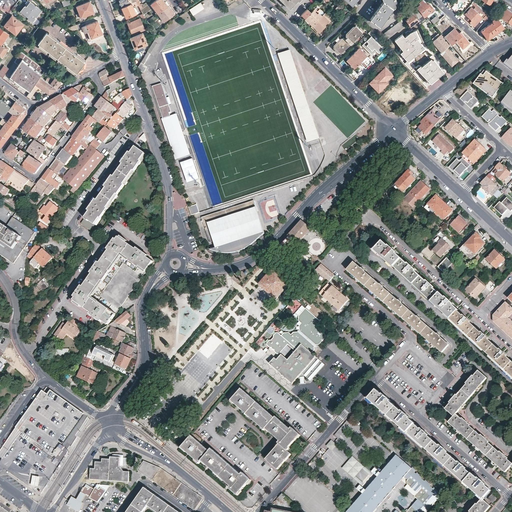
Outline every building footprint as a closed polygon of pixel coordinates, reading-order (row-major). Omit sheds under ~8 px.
[(22,9),(21,11),(33,20),(35,17),(36,18),(37,17),(36,17),(41,10),(27,0),(21,8),(22,9)] [(154,0),(149,4),(156,14),(158,13),(167,6),(164,2),(164,1),(163,0),(154,0)] [(398,2),(396,0),(383,0),(384,1),(370,19),(380,26),(398,2)] [(425,17),(433,10),(434,11),(434,10),(429,3),(428,4),(428,5),(423,0),(422,0),(419,3),(420,5),(417,7),(425,17)] [(90,1),(77,6),(81,18),(95,12),(90,1)] [(203,8),(200,3),(189,10),(192,15),(203,8)] [(136,14),(132,4),(122,7),(126,18),(136,14)] [(174,14),(168,5),(167,6),(158,13),(164,21),(174,14)] [(347,12),(339,5),(336,9),(340,12),(339,13),(342,16),(347,12)] [(482,18),(472,8),(465,14),(469,18),(467,20),(474,26),(482,18)] [(511,26),(511,13),(505,8),(499,16),(511,26)] [(311,13),(307,9),(302,14),(306,18),(307,17),(311,20),(309,22),(313,25),(322,16),(318,13),(317,14),(314,10),(311,13)] [(495,13),(490,17),(486,19),(488,22),(496,15),(495,13)] [(330,22),(323,15),(322,16),(313,25),(317,29),(318,28),(321,31),(330,22)] [(13,16),(5,25),(16,33),(23,24),(13,16)] [(147,21),(149,26),(156,20),(153,16),(147,21)] [(436,16),(430,21),(433,24),(439,20),(436,16)] [(488,39),(505,27),(504,27),(497,17),(492,20),(493,21),(481,30),(488,39)] [(309,22),(306,18),(305,19),(304,20),(311,27),(313,25),(309,22)] [(144,29),(140,19),(128,24),(132,34),(144,29)] [(98,20),(82,26),(85,33),(89,31),(92,39),(104,35),(98,20)] [(385,34),(389,39),(405,27),(401,21),(385,34)] [(318,34),(321,31),(318,28),(317,29),(313,25),(311,27),(318,34)] [(345,38),(340,34),(331,43),(334,46),(334,47),(341,54),(363,32),(355,25),(350,31),(350,33),(347,33),(347,35),(347,36),(347,37),(345,38)] [(0,47),(2,44),(9,34),(0,26),(0,47)] [(26,43),(36,31),(30,27),(21,39),(26,43)] [(444,36),(452,45),(453,45),(452,44),(456,41),(463,49),(470,43),(460,31),(459,32),(455,28),(445,36),(444,36)] [(46,32),(38,43),(67,66),(66,67),(75,73),(83,69),(86,60),(77,53),(76,54),(46,32)] [(147,44),(143,32),(130,37),(135,49),(147,44)] [(407,40),(405,37),(397,43),(407,54),(404,56),(412,65),(427,51),(422,44),(424,43),(418,32),(407,40)] [(449,45),(447,41),(446,42),(444,40),(444,39),(441,35),(433,42),(441,51),(441,52),(444,50),(446,52),(442,55),(451,66),(458,60),(447,47),(449,45)] [(384,50),(372,38),(363,47),(373,56),(377,52),(379,55),(384,50)] [(160,44),(154,41),(147,52),(148,52),(141,62),(140,63),(137,68),(140,70),(140,69),(143,71),(146,66),(143,65),(143,64),(149,54),(150,53),(153,55),(154,54),(153,54),(160,44)] [(2,44),(0,47),(0,54),(3,56),(7,50),(8,50),(9,49),(2,44)] [(360,63),(367,56),(359,48),(347,60),(355,68),(360,63)] [(45,69),(21,51),(14,61),(18,64),(11,76),(14,78),(15,79),(21,83),(21,84),(31,90),(34,86),(40,76),(45,69)] [(291,51),(279,55),(308,143),(320,139),(291,51)] [(372,61),(367,56),(360,63),(365,68),(372,61)] [(435,63),(434,61),(421,72),(433,86),(447,75),(436,62),(435,63)] [(376,85),(381,90),(388,83),(386,81),(393,75),(385,67),(370,82),(374,86),(376,85)] [(123,72),(122,68),(109,74),(110,78),(113,83),(120,79),(125,77),(123,72)] [(109,74),(106,69),(104,71),(100,73),(99,75),(102,82),(110,78),(109,74)] [(504,86),(488,74),(485,79),(482,77),(474,87),(493,101),(504,86)] [(45,80),(40,76),(34,86),(36,88),(38,85),(49,93),(57,89),(56,88),(50,84),(45,80)] [(53,79),(49,76),(45,80),(50,84),(56,88),(61,82),(54,76),(52,78),(53,79)] [(104,85),(105,87),(109,84),(113,83),(110,78),(102,82),(104,85)] [(120,79),(113,83),(109,84),(111,89),(108,90),(109,95),(116,90),(116,89),(118,88),(123,86),(120,79)] [(162,88),(160,83),(151,86),(161,118),(169,115),(168,112),(170,111),(163,90),(162,90),(162,88)] [(79,85),(73,88),(90,101),(94,96),(87,91),(88,90),(85,87),(84,88),(79,85)] [(31,90),(27,96),(31,99),(38,89),(36,88),(34,86),(31,90)] [(397,108),(408,97),(398,87),(387,98),(397,108)] [(69,90),(63,94),(66,96),(76,103),(78,99),(79,98),(88,104),(90,101),(73,88),(69,90)] [(467,91),(460,98),(465,102),(466,101),(467,102),(467,101),(468,102),(469,101),(470,102),(469,102),(468,104),(471,108),(478,101),(467,91)] [(0,119),(0,120),(3,117),(9,108),(16,99),(6,92),(1,98),(0,96),(0,119)] [(66,96),(63,94),(55,98),(50,102),(59,109),(61,110),(66,107),(68,105),(64,97),(66,96)] [(98,102),(95,106),(98,108),(112,119),(114,116),(113,115),(112,115),(111,115),(115,110),(118,112),(119,110),(115,107),(108,102),(106,100),(102,97),(98,102)] [(22,104),(16,99),(9,108),(14,111),(7,120),(16,127),(27,111),(26,108),(22,104)] [(120,101),(115,107),(119,110),(120,109),(124,104),(120,101)] [(127,101),(124,104),(120,109),(121,110),(118,113),(124,117),(131,108),(131,107),(132,106),(129,104),(129,103),(127,101)] [(45,105),(40,107),(52,117),(55,119),(57,116),(55,114),(59,109),(50,102),(45,105)] [(35,113),(31,118),(45,127),(52,117),(40,107),(38,108),(35,113)] [(426,134),(444,115),(435,107),(420,122),(421,124),(418,127),(426,134)] [(92,115),(91,116),(99,122),(101,120),(104,116),(110,121),(112,119),(98,108),(92,115)] [(71,117),(71,118),(73,116),(66,110),(64,112),(71,117)] [(489,124),(497,132),(507,121),(502,116),(501,117),(497,114),(498,114),(494,110),(492,112),(490,110),(484,116),(489,121),(490,120),(491,121),(489,124)] [(71,117),(64,112),(62,115),(56,121),(68,130),(71,127),(66,123),(65,125),(63,123),(66,119),(68,120),(71,117)] [(177,113),(169,115),(183,156),(190,153),(177,113)] [(114,116),(112,119),(110,121),(108,123),(114,128),(122,119),(123,117),(120,115),(119,116),(116,114),(114,116)] [(83,123),(82,124),(91,132),(97,124),(103,129),(105,127),(99,122),(91,116),(89,115),(87,118),(83,123)] [(169,115),(161,118),(175,158),(183,156),(169,115)] [(0,133),(7,138),(11,134),(16,127),(7,120),(3,117),(0,120),(0,121),(4,125),(0,130),(0,133)] [(28,123),(23,130),(37,139),(39,137),(38,136),(45,127),(31,118),(28,123)] [(464,130),(452,120),(444,128),(456,139),(464,130)] [(68,130),(56,121),(50,129),(49,131),(47,133),(53,137),(61,126),(66,130),(66,131),(67,132),(68,130)] [(75,133),(72,137),(80,143),(83,139),(85,136),(87,137),(88,135),(91,132),(82,124),(75,133)] [(99,137),(98,138),(103,142),(111,132),(105,127),(103,129),(97,136),(99,137)] [(503,137),(511,145),(511,128),(503,137)] [(53,137),(47,133),(44,137),(41,142),(51,149),(58,141),(53,137)] [(455,148),(440,133),(433,141),(443,150),(442,151),(445,155),(449,151),(450,153),(455,148)] [(68,143),(64,149),(73,156),(81,145),(80,143),(72,137),(68,143)] [(89,145),(90,146),(95,149),(100,143),(95,140),(97,138),(96,137),(94,139),(89,145)] [(486,150),(475,140),(463,152),(472,162),(475,159),(476,160),(480,156),(479,155),(481,153),(482,154),(486,150)] [(34,157),(34,158),(38,161),(41,156),(47,148),(35,141),(28,151),(30,153),(29,154),(34,157)] [(18,148),(12,144),(6,153),(6,155),(10,158),(14,160),(20,152),(17,150),(18,148)] [(63,178),(73,187),(77,190),(103,156),(95,149),(90,146),(63,178)] [(81,223),(91,230),(100,217),(101,218),(108,208),(107,207),(116,193),(118,194),(124,184),(123,184),(133,169),(134,170),(141,161),(139,160),(145,153),(135,146),(130,153),(128,152),(126,155),(125,155),(123,159),(124,159),(121,163),(122,164),(114,176),(112,175),(109,179),(107,182),(105,186),(106,187),(97,200),(96,199),(93,202),(90,206),(91,206),(88,210),(90,211),(81,223)] [(60,153),(56,158),(66,166),(74,156),(73,156),(64,149),(60,153)] [(20,152),(14,160),(18,163),(23,166),(30,156),(22,150),(20,152)] [(36,173),(43,164),(38,161),(34,158),(30,156),(23,166),(25,168),(32,172),(34,173),(36,173)] [(43,164),(46,159),(41,156),(38,161),(43,164)] [(460,175),(470,164),(462,157),(459,160),(457,158),(448,167),(453,171),(454,170),(460,175)] [(53,163),(49,168),(57,174),(62,168),(65,170),(68,167),(66,166),(56,158),(53,163)] [(193,158),(181,162),(187,181),(199,177),(193,158)] [(0,179),(4,174),(9,166),(2,161),(0,161),(0,179)] [(510,173),(499,163),(495,167),(497,170),(494,173),(503,181),(510,173)] [(10,179),(16,171),(13,168),(9,166),(4,174),(10,179)] [(46,172),(41,178),(55,188),(57,189),(58,187),(51,181),(53,179),(50,177),(51,175),(54,178),(57,174),(49,168),(46,172)] [(413,174),(408,169),(394,184),(404,192),(415,179),(411,176),(413,174)] [(22,175),(16,171),(10,179),(10,180),(13,182),(11,184),(11,185),(20,192),(22,190),(29,179),(22,175)] [(495,179),(489,174),(480,183),(482,185),(481,186),(488,194),(495,186),(496,186),(492,182),(495,179)] [(55,188),(41,178),(40,180),(36,185),(30,192),(33,194),(36,191),(42,195),(45,192),(49,195),(50,194),(55,188)] [(431,189),(421,180),(403,198),(413,207),(431,189)] [(0,188),(2,190),(1,191),(7,195),(9,196),(9,194),(8,194),(11,189),(6,186),(0,182),(0,181),(0,188)] [(498,189),(495,186),(488,194),(491,196),(498,189)] [(277,193),(255,200),(263,224),(264,223),(282,218),(285,216),(277,193)] [(452,210),(436,194),(428,203),(444,219),(452,210)] [(255,200),(202,217),(210,242),(214,241),(216,248),(265,232),(263,224),(255,200)] [(60,208),(51,201),(47,206),(45,205),(40,211),(41,211),(45,208),(54,215),(60,208)] [(199,212),(196,204),(188,206),(191,214),(199,212)] [(54,215),(45,208),(41,211),(46,215),(43,220),(47,224),(54,215)] [(456,219),(453,216),(450,218),(448,221),(447,221),(459,232),(467,223),(459,215),(456,219)] [(0,221),(0,253),(15,263),(19,257),(23,249),(35,232),(13,217),(7,226),(0,221)] [(302,220),(288,235),(289,236),(295,241),(298,243),(306,234),(310,230),(311,228),(311,227),(302,220)] [(49,227),(41,222),(38,226),(46,231),(49,227)] [(487,242),(476,232),(460,249),(471,259),(487,242)] [(153,261),(147,256),(148,255),(137,247),(136,249),(118,236),(116,239),(115,238),(107,249),(108,249),(100,262),(98,261),(90,272),(92,273),(83,286),(81,285),(73,296),(75,297),(73,300),(91,312),(90,313),(101,321),(102,320),(109,324),(115,315),(109,310),(110,308),(100,301),(98,303),(90,297),(102,280),(103,281),(111,270),(110,270),(121,253),(129,259),(129,260),(139,267),(140,266),(146,271),(153,261)] [(295,241),(289,236),(284,241),(290,246),(295,241)] [(446,249),(450,245),(442,237),(438,242),(439,243),(433,249),(441,257),(447,250),(446,249)] [(284,241),(278,246),(278,247),(284,252),(290,246),(284,241)] [(395,266),(450,317),(458,309),(452,303),(449,299),(446,296),(445,297),(439,291),(438,292),(432,287),(433,286),(430,283),(427,280),(426,281),(414,269),(415,269),(411,266),(409,263),(408,264),(395,252),(396,252),(393,249),(390,246),(389,246),(383,241),(375,250),(394,268),(395,266)] [(42,249),(36,244),(29,253),(34,257),(42,249)] [(28,252),(23,249),(19,257),(23,260),(28,252)] [(42,249),(34,257),(31,261),(30,264),(35,268),(40,263),(44,267),(46,264),(50,260),(52,258),(42,249)] [(506,260),(494,250),(486,259),(496,268),(499,265),(500,266),(506,260)] [(122,256),(121,253),(110,270),(111,270),(111,271),(122,256)] [(453,263),(447,257),(438,266),(444,272),(453,263)] [(334,275),(319,261),(315,267),(317,269),(316,269),(327,278),(329,281),(334,275)] [(360,267),(354,261),(347,269),(433,344),(442,352),(449,344),(443,339),(444,338),(437,332),(436,333),(424,322),(424,321),(418,315),(417,316),(404,305),(405,305),(399,299),(398,300),(386,289),(387,288),(380,283),(380,284),(367,273),(368,272),(361,266),(360,267)] [(292,281),(274,266),(259,283),(276,299),(292,281)] [(486,287),(476,278),(465,289),(475,298),(486,287)] [(102,280),(90,297),(93,296),(104,281),(103,281),(102,280)] [(331,287),(327,284),(319,293),(339,310),(348,300),(332,285),(331,287)] [(296,313),(303,306),(295,299),(285,309),(291,314),(294,311),(296,313)] [(493,314),(493,321),(496,323),(506,333),(511,338),(511,321),(508,317),(511,312),(511,308),(505,302),(497,310),(493,314)] [(269,363),(292,384),(297,378),(300,378),(304,378),(308,378),(311,380),(325,363),(316,356),(312,353),(315,349),(315,346),(314,345),(315,344),(316,344),(319,344),(327,336),(317,327),(321,321),(305,308),(304,309),(299,315),(299,321),(301,323),(299,325),(300,330),(302,332),(301,333),(298,331),(293,331),(291,334),(288,332),(284,332),(284,333),(281,331),(280,332),(282,334),(281,335),(278,332),(276,332),(273,335),(273,337),(271,340),(269,340),(266,342),(266,344),(270,347),(272,347),(274,349),(274,351),(277,354),(280,353),(289,342),(296,349),(287,359),(281,354),(276,360),(273,363),(271,361),(269,363)] [(458,309),(450,317),(466,333),(487,353),(506,371),(511,376),(511,360),(506,355),(507,354),(504,351),(501,348),(500,349),(487,338),(488,337),(485,334),(482,331),(481,332),(469,320),(470,319),(467,316),(464,314),(463,315),(458,309)] [(131,315),(127,311),(119,318),(116,320),(114,321),(112,323),(108,325),(109,325),(111,326),(113,327),(116,328),(118,324),(117,324),(118,322),(121,324),(123,322),(126,326),(130,323),(127,318),(131,315)] [(80,323),(71,317),(66,324),(63,322),(54,334),(53,335),(60,339),(65,331),(67,333),(75,338),(81,330),(77,327),(80,323)] [(111,326),(109,325),(99,331),(105,334),(107,330),(110,328),(111,326)] [(126,333),(116,328),(113,327),(111,326),(110,328),(107,335),(108,335),(110,336),(122,342),(126,333)] [(99,331),(98,330),(98,331),(95,334),(93,340),(94,341),(96,342),(100,335),(105,337),(105,339),(105,340),(104,342),(102,342),(102,344),(104,345),(105,344),(106,344),(110,336),(108,335),(107,335),(105,334),(99,331)] [(138,349),(137,344),(131,341),(129,345),(135,348),(138,349)] [(121,353),(132,358),(137,361),(137,358),(138,355),(133,353),(135,348),(129,345),(124,343),(119,352),(121,353)] [(88,352),(86,357),(94,360),(96,356),(105,360),(109,350),(97,345),(92,354),(88,352)] [(132,358),(121,353),(116,364),(129,370),(131,367),(128,366),(132,358)] [(94,360),(86,357),(82,366),(90,369),(94,360)] [(90,369),(84,380),(94,384),(96,379),(95,378),(98,373),(96,372),(98,368),(92,365),(94,360),(90,369)] [(90,369),(82,366),(77,376),(84,380),(90,369)] [(488,377),(479,369),(474,375),(473,374),(470,378),(466,382),(467,383),(457,395),(456,394),(453,397),(449,402),(450,403),(445,408),(454,416),(449,422),(459,430),(478,447),(497,464),(506,472),(511,466),(511,462),(507,458),(508,457),(500,451),(500,452),(488,441),(489,441),(482,434),(481,435),(469,425),(470,424),(463,418),(462,419),(456,413),(488,377)] [(270,465),(276,470),(290,455),(285,451),(300,434),(292,427),(290,429),(275,417),(274,418),(241,389),(234,396),(231,393),(227,397),(231,400),(231,401),(264,430),(265,428),(279,441),(278,443),(279,444),(265,461),(270,465)] [(66,436),(83,413),(52,391),(49,395),(42,390),(18,424),(14,430),(17,432),(20,434),(54,458),(56,455),(57,456),(64,446),(61,444),(66,436)] [(382,395),(377,390),(369,399),(482,497),(490,489),(484,484),(485,483),(481,479),(477,476),(476,477),(471,472),(466,468),(466,467),(463,464),(459,460),(458,461),(447,451),(447,450),(443,447),(439,443),(438,444),(428,435),(429,434),(425,431),(420,427),(420,428),(415,424),(415,423),(410,419),(410,418),(406,414),(402,411),(402,412),(390,402),(391,401),(387,397),(383,394),(382,395)] [(210,451),(192,435),(182,447),(200,463),(202,460),(232,486),(230,488),(238,494),(252,479),(244,472),(243,474),(213,448),(210,451)] [(332,450),(337,444),(331,439),(326,445),(329,448),(332,450)] [(436,501),(440,496),(439,495),(440,493),(439,492),(440,491),(435,486),(434,487),(430,485),(431,483),(426,479),(425,480),(422,477),(423,476),(417,471),(416,472),(415,471),(412,474),(409,471),(411,468),(413,467),(397,453),(377,476),(375,478),(368,486),(366,488),(345,511),(372,511),(405,475),(408,478),(408,479),(408,483),(418,492),(415,495),(418,498),(405,511),(400,511),(397,508),(393,511),(424,511),(427,509),(428,510),(433,504),(432,503),(435,500),(436,501)] [(124,469),(120,465),(120,464),(121,456),(111,455),(110,458),(103,457),(102,460),(96,459),(95,466),(93,466),(91,466),(90,477),(129,481),(129,470),(124,470),(124,469)] [(364,465),(353,455),(343,467),(354,476),(356,474),(363,467),(364,465)] [(138,469),(143,474),(149,478),(194,509),(201,498),(193,493),(186,488),(179,483),(175,480),(168,476),(161,471),(160,470),(159,469),(157,469),(152,466),(147,464),(143,462),(138,469)] [(377,476),(364,465),(363,467),(375,478),(377,476)] [(368,486),(356,474),(354,476),(366,488),(368,486)] [(40,481),(41,475),(34,475),(33,480),(32,485),(40,486),(40,481)] [(82,490),(87,493),(91,495),(90,496),(98,501),(106,489),(101,486),(100,488),(96,486),(95,487),(91,485),(89,487),(86,485),(84,487),(82,490)] [(143,511),(148,505),(157,511),(180,511),(161,498),(145,487),(140,494),(127,511),(143,511)] [(83,501),(87,493),(82,490),(81,490),(77,498),(75,497),(72,495),(67,504),(73,507),(79,511),(85,502),(83,501)] [(484,511),(490,505),(482,498),(477,504),(476,503),(470,510),(471,511),(469,511),(484,511)] [(15,511),(0,501),(0,506),(8,511),(15,511)]
